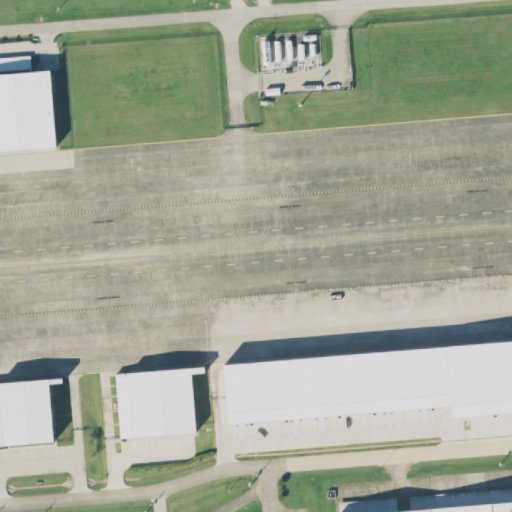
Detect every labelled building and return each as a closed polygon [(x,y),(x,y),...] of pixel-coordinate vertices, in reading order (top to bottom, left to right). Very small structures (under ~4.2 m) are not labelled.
[(0,149),(55,147),(51,69),(30,70),(30,55),(0,56),(0,149)] [(511,320),(222,337),(227,419),(511,402),(511,320)] [(115,371),(119,435),(195,431),(192,371),(201,371),(200,366),(115,371)] [(0,443),(53,441),(49,381),(61,380),(61,377),(0,380),(0,443)] [(511,511),(511,501),(340,511),(511,511)]
